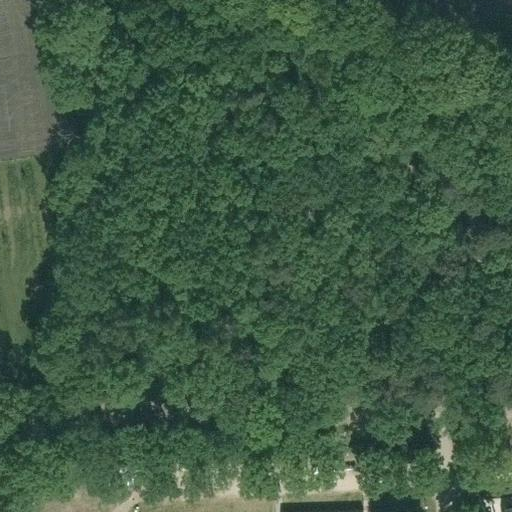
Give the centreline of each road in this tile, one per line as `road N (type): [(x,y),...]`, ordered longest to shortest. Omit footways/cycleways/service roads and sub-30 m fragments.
road 1 (unclassified): [(511,400),(0,424)]
road 2 (unknown): [(453,483),(145,483),(112,501),(109,511)]
